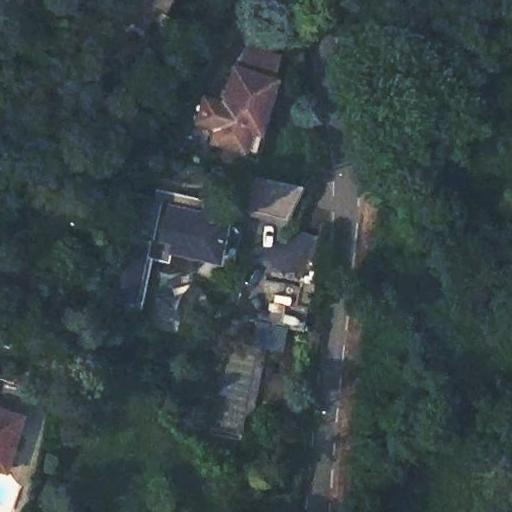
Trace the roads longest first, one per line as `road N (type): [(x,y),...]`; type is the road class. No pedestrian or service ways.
road 1 (unclassified): [(322,511),(346,188),(324,0)]
road 2 (residential): [(0,282),(180,71),(223,0)]
